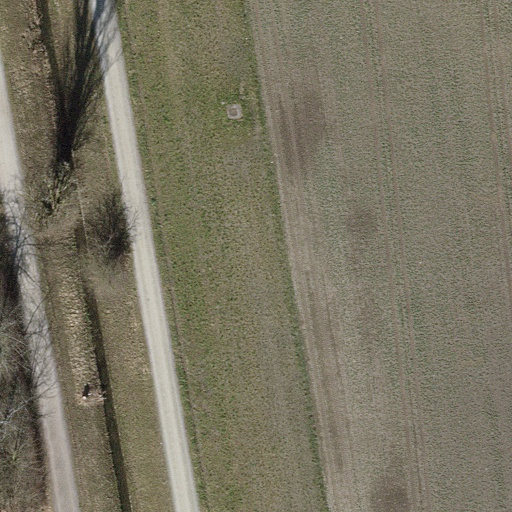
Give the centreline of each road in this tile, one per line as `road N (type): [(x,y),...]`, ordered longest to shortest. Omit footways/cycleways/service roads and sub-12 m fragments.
road 1 (track): [(189,511),(103,0)]
road 2 (track): [(0,92),(71,511)]
